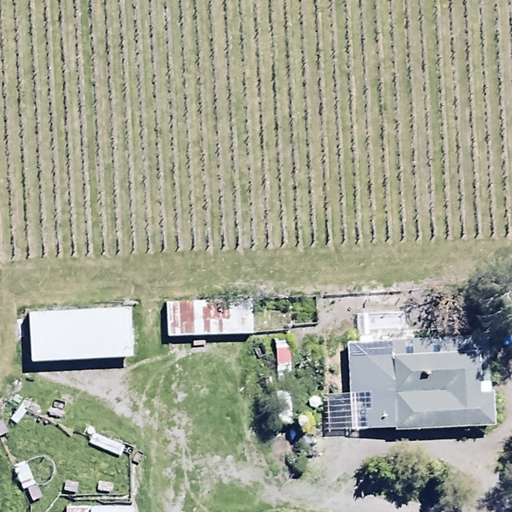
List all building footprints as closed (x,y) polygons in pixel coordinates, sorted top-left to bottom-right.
[(167,343),(252,340),(250,306),(166,310),(167,343)] [(404,338),(402,314),(355,317),(356,341),(404,338)] [(131,367),(128,315),(28,320),(31,372),(131,367)] [(393,438),(493,434),(491,397),(480,398),(478,343),(345,348),(347,400),(323,401),(325,438),(393,435),(393,438)] [(290,346),(275,346),(277,393),(291,393),(290,346)] [(289,396),(275,397),(276,431),(290,431),(289,396)]
